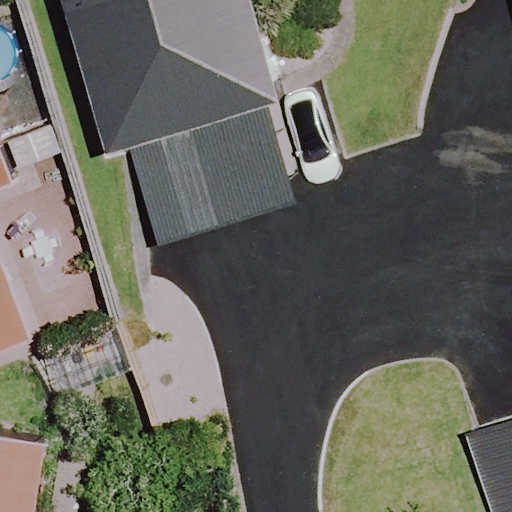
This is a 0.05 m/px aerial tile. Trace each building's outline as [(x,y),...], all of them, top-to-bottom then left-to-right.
[(285,93),(257,0),(66,0),(115,158),(129,154),(157,246),(293,205),(260,100),(285,93)] [(0,112),(0,353),(28,343),(0,265),(0,181),(59,160),(37,99),(0,112)] [(118,326),(45,350),(61,400),(134,377),(118,326)] [(511,511),(511,416),(460,433),(484,511),(511,511)] [(34,511),(44,436),(0,431),(0,511),(34,511)]
